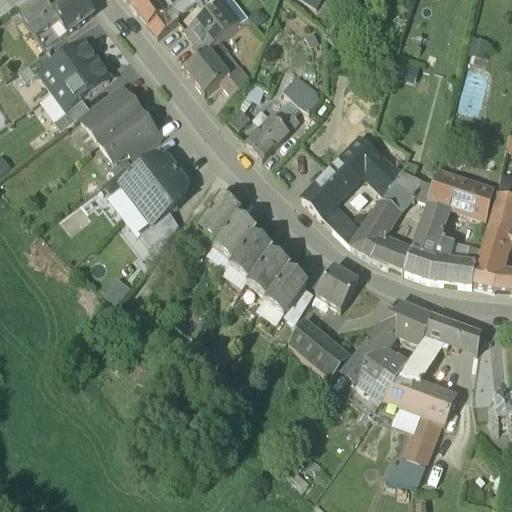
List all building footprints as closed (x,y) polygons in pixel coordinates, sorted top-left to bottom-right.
[(46,0),(36,0),(20,12),(28,22),(49,6),(50,5),(46,0)] [(57,0),(50,5),(49,6),(65,27),(90,9),(83,0),(57,0)] [(129,0),(145,20),(171,0),(170,0),(129,0)] [(171,0),(145,20),(156,35),(177,17),(174,13),(192,0),(171,0)] [(192,0),(174,13),(177,17),(187,30),(188,29),(208,14),(197,0),(192,0)] [(208,14),(188,29),(204,50),(207,47),(217,39),(218,40),(237,26),(220,5),(208,14)] [(65,27),(49,6),(41,12),(57,33),(65,27)] [(57,33),(41,12),(28,22),(34,30),(30,33),(40,46),(57,33)] [(218,40),(217,39),(207,47),(217,59),(227,51),(218,40)] [(55,59),(40,70),(53,88),(95,58),(82,40),(55,59)] [(483,64),(487,48),(473,45),(469,61),(483,64)] [(217,59),(207,47),(204,50),(182,67),(203,94),(219,82),(228,74),(217,59)] [(47,49),(18,69),(24,79),(39,69),(40,70),(55,59),(47,49)] [(238,66),(227,51),(217,59),(228,74),(238,66)] [(95,58),(53,88),(66,107),(81,96),(108,76),(95,58)] [(228,74),(219,82),(229,95),(249,80),(238,66),(228,74)] [(395,82),(414,88),(418,72),(400,67),(395,82)] [(119,83),(92,104),(99,113),(126,93),(119,83)] [(298,90),(291,85),(284,94),(292,99),(298,90)] [(318,101),(300,89),(298,90),(292,99),(290,103),(308,115),(318,101)] [(99,113),(85,124),(98,142),(140,110),(126,93),(99,113)] [(81,96),(66,107),(67,108),(52,119),(60,128),(78,115),(88,106),(81,96)] [(99,113),(92,104),(88,106),(78,115),(85,124),(99,113)] [(140,110),(98,142),(112,159),(126,148),(153,128),(140,110)] [(245,144),(260,159),(288,132),(287,130),(298,120),(290,111),(279,122),(273,116),(245,144)] [(244,129),(230,113),(223,120),(237,135),(244,129)] [(153,128),(126,148),(133,158),(160,137),(153,128)] [(2,149),(0,150),(0,169),(11,159),(2,149)] [(135,171),(119,184),(120,185),(135,204),(163,183),(162,181),(182,166),(179,161),(168,159),(167,158),(155,156),(135,171)] [(341,160),(302,202),(319,219),(359,177),(341,160)] [(128,162),(102,181),(111,192),(120,185),(119,184),(135,171),(128,162)] [(182,166),(162,181),(163,183),(135,204),(150,224),(151,225),(167,213),(176,205),(174,202),(184,195),(185,183),(185,182),(186,170),(182,166)] [(388,193),(381,203),(397,214),(405,202),(411,204),(418,183),(400,176),(388,193)] [(492,198),(436,179),(426,207),(447,214),(485,226),(492,198)] [(511,190),(500,188),(497,200),(511,203),(511,190)] [(224,202),(217,197),(196,226),(203,231),(202,232),(215,242),(233,217),(239,210),(225,200),(224,202)] [(511,203),(497,200),(488,235),(487,235),(482,249),(505,255),(506,253),(511,231),(511,203)] [(381,203),(350,249),(370,263),(387,270),(396,248),(382,242),(392,221),(397,214),(381,203)] [(452,246),(437,242),(447,214),(426,207),(410,254),(402,276),(428,286),(458,290),(464,266),(448,264),(452,246)] [(167,213),(151,225),(150,224),(140,231),(157,253),(176,226),(167,213)] [(241,223),(233,217),(215,242),(213,245),(221,250),(219,252),(232,261),(252,234),(255,229),(242,220),(241,223)] [(272,248),(252,234),(232,261),(229,265),(237,270),(236,272),(248,281),(270,251),(272,248)] [(410,254),(396,248),(387,270),(402,276),(410,254)] [(481,252),(468,248),(464,266),(477,268),(481,252)] [(505,255),(482,249),(481,252),(477,268),(472,289),(494,295),(511,296),(511,288),(511,279),(498,279),(505,255)] [(290,265),(270,251),(248,281),(247,283),(254,288),(254,289),(266,297),(287,269),(290,265)] [(477,268),(464,266),(458,290),(471,291),(472,289),(477,268)] [(358,282),(333,267),(314,297),(339,312),(358,282)] [(306,283),(287,269),(266,297),(264,300),(273,306),(272,308),(283,315),(306,283)] [(118,300),(131,283),(119,274),(106,292),(118,300)] [(186,304),(173,322),(182,329),(195,311),(186,304)] [(418,315),(396,305),(366,344),(381,355),(382,355),(395,338),(405,343),(418,315)] [(195,311),(182,329),(191,335),(204,317),(195,311)] [(431,320),(418,315),(405,343),(418,349),(423,342),(431,320)] [(462,332),(431,320),(423,342),(418,349),(411,360),(428,367),(438,353),(444,353),(447,347),(456,350),(462,332)] [(346,360),(301,321),(287,345),(329,380),(346,360)] [(221,341),(208,358),(218,365),(230,347),(221,341)] [(381,355),(366,344),(342,374),(382,403),(406,368),(396,361),(394,364),(382,355),(381,355)] [(406,368),(382,403),(418,417),(439,425),(440,425),(442,427),(455,398),(417,384),(428,367),(411,360),(406,368)] [(511,407),(509,408),(510,413),(506,413),(506,417),(496,418),(495,414),(492,415),(492,418),(489,418),(489,422),(487,425),(487,428),(490,430),(490,435),(494,434),(494,438),(498,437),(497,434),(508,433),(508,436),(511,436),(511,437),(511,407)] [(439,425),(418,417),(400,457),(422,465),(440,425),(439,425)]
